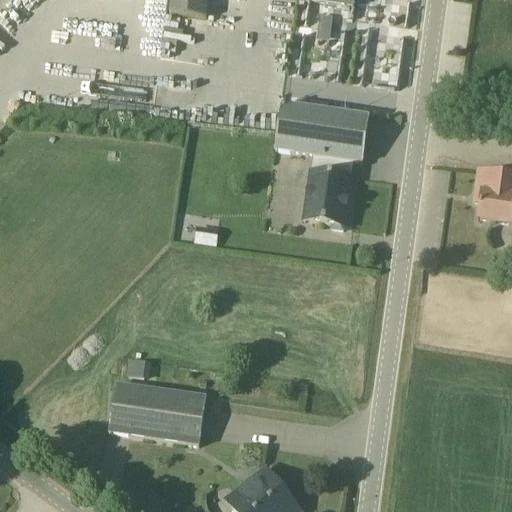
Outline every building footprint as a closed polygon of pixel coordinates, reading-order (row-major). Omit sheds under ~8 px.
[(355,0),(172,0),(170,18),(207,21),(209,0),(281,0),(354,10),(355,0)] [(317,42),(329,44),(333,20),(320,18),(317,42)] [(354,165),(362,167),(369,121),(282,108),(275,154),(313,159),(312,179),(309,179),(303,223),(332,228),(331,232),(343,234),(344,229),(348,230),(351,210),(347,210),(354,165)] [(511,178),(479,173),(474,205),(480,206),(478,223),(479,223),(479,222),(511,226),(511,178)] [(147,388),(149,364),(128,363),(127,387),(147,388)] [(199,450),(206,401),(117,388),(110,437),(199,450)] [(232,511),(298,511),(267,472),(254,482),(261,492),(235,511),(234,511),(233,511),(232,511)]
